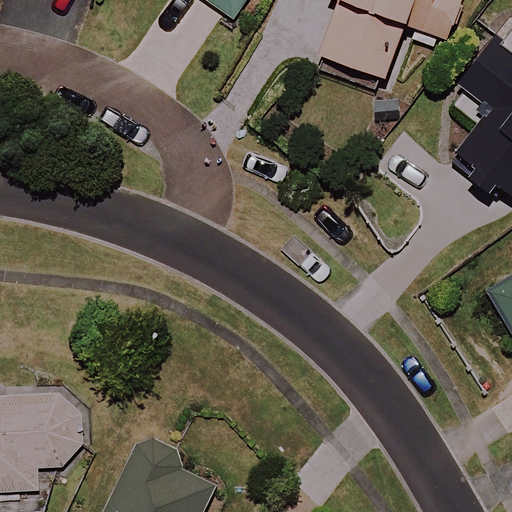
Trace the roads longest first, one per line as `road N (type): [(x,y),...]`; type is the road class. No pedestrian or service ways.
road 1 (residential): [(191,250),(330,335),(402,419),(454,511)]
road 2 (residential): [(0,54),(119,92),(190,141),(203,192),(191,250)]
road 3 (residential): [(0,195),(105,210),(191,250)]
